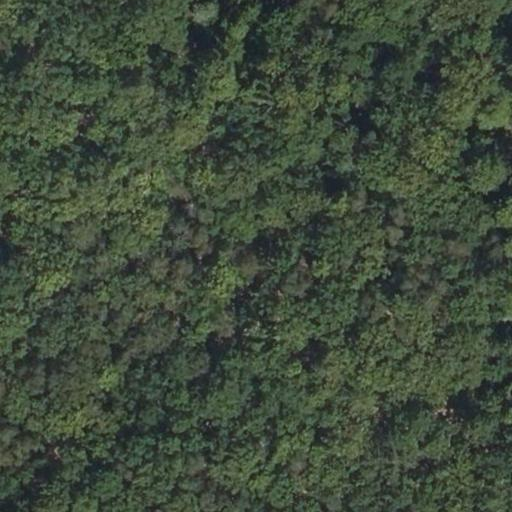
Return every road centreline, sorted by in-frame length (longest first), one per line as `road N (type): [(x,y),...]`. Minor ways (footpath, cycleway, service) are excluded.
road 1 (track): [(169,0),(247,114),(511,370)]
road 2 (track): [(247,114),(339,0)]
